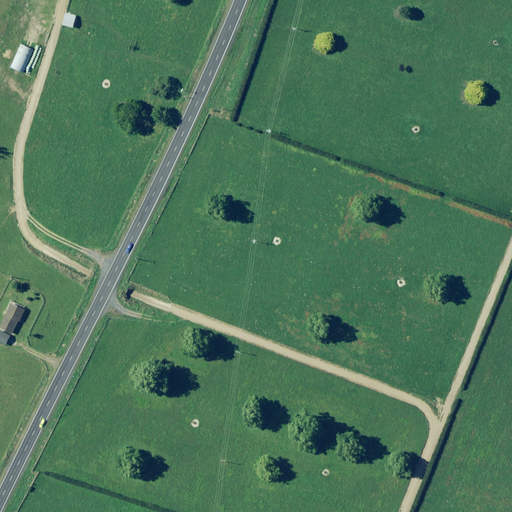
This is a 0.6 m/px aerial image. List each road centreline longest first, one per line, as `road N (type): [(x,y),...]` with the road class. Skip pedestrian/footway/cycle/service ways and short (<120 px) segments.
road 1 (track): [(57,17),(18,144),(16,178),(30,239),(93,277),(408,398),(438,418)]
road 2 (primary): [(1,511),(242,0)]
